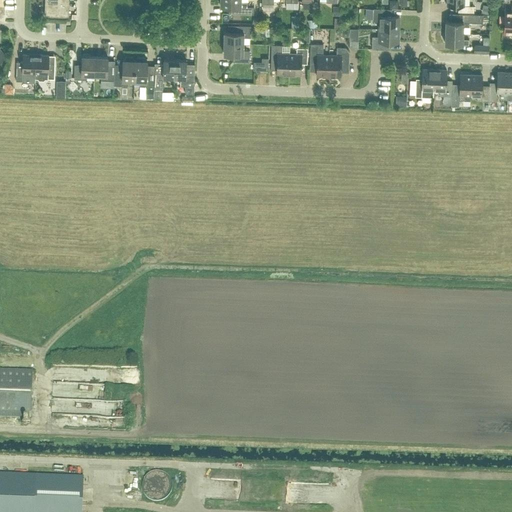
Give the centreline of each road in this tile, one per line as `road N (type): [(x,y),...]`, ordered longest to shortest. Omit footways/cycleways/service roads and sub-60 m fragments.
road 1 (residential): [(423,45),(409,55),(375,55),(373,94),(362,94),(213,88),(201,73),(200,42)]
road 2 (track): [(361,511),(369,477),(511,478)]
road 3 (residential): [(200,42),(80,38)]
